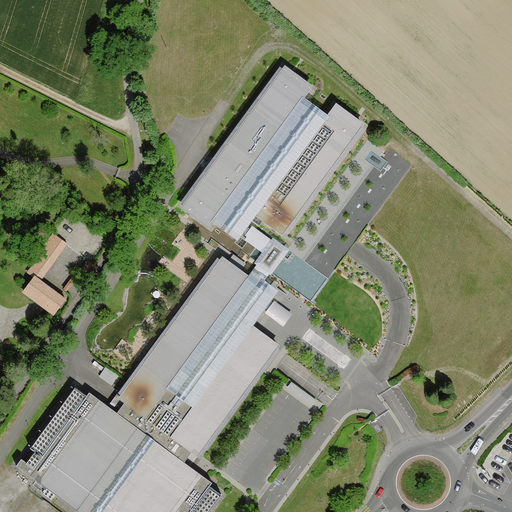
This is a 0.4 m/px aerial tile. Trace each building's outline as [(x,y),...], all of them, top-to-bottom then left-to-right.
[(213,223),(238,241),(256,216),(282,236),(365,124),(337,104),(328,116),(305,99),(313,87),(285,66),(181,209),(209,229),(213,223)] [(38,280),(66,243),(54,234),(26,271),(34,277),(24,291),(54,313),(64,299),(38,280)] [(209,511),(222,496),(210,487),(212,483),(185,462),(192,453),(197,457),(280,346),(254,326),(259,320),(263,313),(282,327),(291,315),(272,301),(276,296),(279,292),(264,281),(269,275),(271,276),(290,251),(274,239),(255,264),(257,266),(249,276),(223,257),(118,399),(125,404),(118,413),(90,393),(88,396),(75,387),(30,448),(35,452),(27,463),(22,459),(17,466),(79,511),(209,511)] [(108,365),(101,375),(115,384),(121,374),(108,365)] [(287,388),(313,410),(320,401),(294,380),(287,388)]
